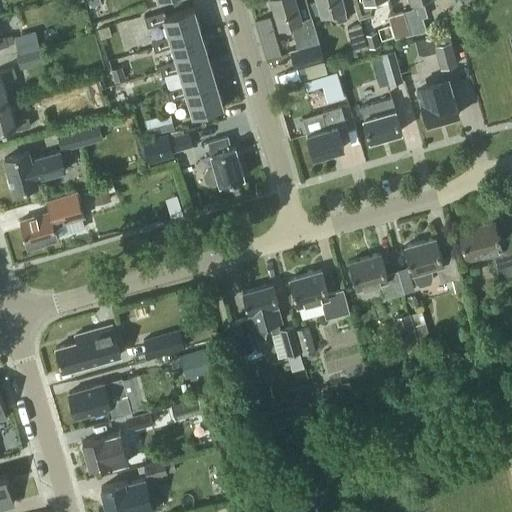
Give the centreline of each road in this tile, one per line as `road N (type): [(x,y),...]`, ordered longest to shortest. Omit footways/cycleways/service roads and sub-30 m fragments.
road 1 (residential): [(11,318),(297,236)]
road 2 (residential): [(297,236),(231,0)]
road 3 (residential): [(297,236),(437,196),(511,163)]
road 4 (residential): [(68,511),(11,318)]
